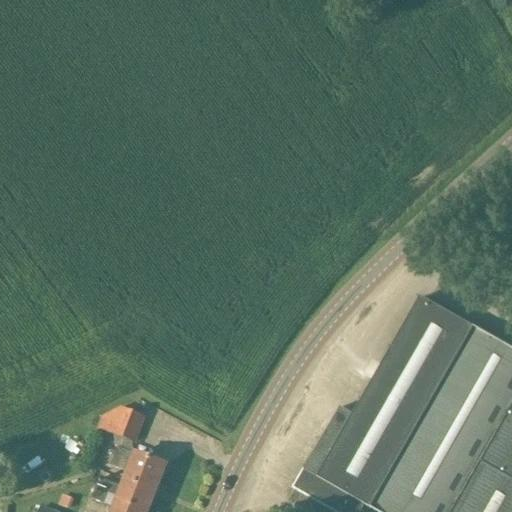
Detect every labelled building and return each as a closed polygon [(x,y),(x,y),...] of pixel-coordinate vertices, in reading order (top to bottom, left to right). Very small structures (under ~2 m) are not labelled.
[(361,511),(364,507),(370,510),(473,331),(420,300),(353,417),(340,409),(294,490),(332,511),(361,511)] [(511,511),(511,352),(473,331),(370,510),(372,511),(511,511)] [(118,419),(111,436),(115,437),(135,445),(135,446),(141,431),(146,419),(129,413),(122,410),(118,419)] [(125,483),(155,495),(165,468),(135,456),(136,455),(118,448),(111,467),(128,474),(125,483)] [(148,511),(155,495),(125,483),(123,489),(100,480),(92,501),(114,510),(113,511),(148,511)]
